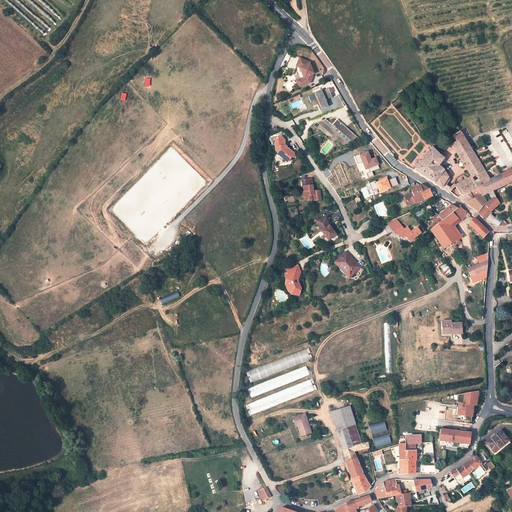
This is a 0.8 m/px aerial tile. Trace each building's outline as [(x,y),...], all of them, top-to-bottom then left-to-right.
[(270,36),(261,31),(256,40),(265,45),(270,36)] [(309,83),(312,77),(311,75),(310,72),(311,70),(309,64),(310,63),(299,58),(295,67),(299,68),(301,68),(303,73),(301,73),(303,78),(300,79),(303,86),(309,83)] [(322,89),(313,93),(320,110),(329,106),(326,100),(333,97),(329,88),(322,90),(322,89)] [(325,119),(317,122),(332,135),(335,132),(339,135),(336,139),(344,145),(352,142),(357,136),(336,120),(332,125),(325,119)] [(317,122),(313,124),(341,148),(344,145),(336,139),(339,135),(335,132),(332,135),(317,122)] [(452,144),(472,177),(455,186),(461,195),(470,191),(472,190),(490,181),(489,180),(468,143),(460,131),(453,136),(456,141),(452,144)] [(285,150),(285,148),(285,139),(281,137),(275,141),(275,148),(275,151),(277,154),(278,156),(282,161),(282,165),(287,165),(291,160),(295,159),(294,155),(289,150),(287,152),(285,150)] [(450,179),(445,170),(439,165),(445,158),(432,147),(414,170),(442,188),(442,186),(443,187),(444,187),(444,186),(445,186),(446,186),(450,180),(450,179)] [(507,184),(511,181),(511,168),(502,173),(489,180),(490,181),(472,190),(476,198),(474,198),(466,203),(478,211),(487,201),(483,195),(486,194),(488,198),(490,197),(491,199),(495,207),(499,203),(495,197),(496,196),(493,191),(507,184)] [(379,193),(391,189),(386,177),(370,184),(373,191),(378,189),(379,193)] [(390,187),(397,185),(396,178),(388,180),(390,187)] [(307,201),(312,200),(312,202),(321,200),(320,191),(314,193),(311,180),(301,181),(302,189),(304,188),(305,192),(301,193),(302,198),(304,197),(307,199),(307,201)] [(422,184),(410,190),(411,192),(404,195),(408,204),(413,202),(414,203),(420,201),(432,195),(429,189),(423,185),(422,184)] [(458,197),(466,203),(474,198),(470,191),(461,195),(458,197)] [(490,214),(489,213),(495,207),(491,199),(485,205),(480,212),(479,213),(491,223),(495,218),(490,214)] [(452,205),(448,207),(438,215),(437,214),(433,217),(434,218),(429,223),(433,228),(452,212),(457,208),(452,205)] [(452,212),(458,218),(461,221),(466,216),(468,216),(468,217),(470,216),(469,214),(460,206),(457,208),(452,212)] [(449,225),(458,218),(452,212),(433,228),(430,230),(443,248),(459,239),(449,225)] [(491,223),(498,226),(502,219),(497,215),(495,218),(491,223)] [(318,233),(322,239),(326,242),(328,240),(336,234),(330,226),(329,225),(326,217),(317,220),(321,231),(318,233)] [(474,218),(468,223),(483,237),(488,232),(474,218)] [(421,233),(417,227),(410,232),(407,227),(403,229),(401,226),(394,231),(397,234),(399,233),(402,238),(405,236),(409,242),(421,233)] [(460,242),(459,239),(451,244),(454,248),(457,247),(455,244),(460,242)] [(360,267),(346,252),(340,258),(342,261),(339,264),(351,276),(360,267)] [(487,260),(486,253),(476,257),(479,263),(487,260)] [(340,258),(335,263),(350,278),(351,276),(339,264),(342,261),(340,258)] [(487,270),(487,260),(479,263),(466,268),(470,276),(487,270)] [(453,273),(445,262),(440,266),(447,277),(453,273)] [(298,286),(297,281),(300,280),(299,277),(302,276),(303,275),(302,271),(303,271),(302,266),(290,270),(291,273),(287,274),(289,279),(287,286),(289,291),(299,297),(303,290),(301,285),(298,286)] [(162,304),(180,297),(177,292),(159,299),(162,304)] [(462,333),(461,323),(451,323),(451,320),(442,321),(442,331),(451,331),(451,334),(462,333)] [(294,353),(295,358),(297,357),(298,362),(309,360),(307,350),(294,353)] [(247,404),(251,414),(314,391),(310,381),(247,404)] [(478,391),(458,394),(457,403),(459,403),(458,409),(446,408),(444,420),(471,424),(473,405),(476,405),(478,391)] [(336,431),(342,450),(361,444),(355,425),(350,407),(330,413),(336,431)] [(310,432),(304,413),(293,417),(295,426),(297,425),(300,436),(310,432)] [(372,435),(387,431),(384,420),(369,425),(372,435)] [(452,430),(440,428),(438,442),(439,442),(438,445),(468,448),(468,446),(469,446),(471,432),(462,431),(462,430),(452,429),(452,430)] [(508,440),(501,430),(486,442),(490,448),(494,452),(508,440)] [(382,446),(391,443),(388,433),(379,436),(382,446)] [(404,435),(405,443),(415,443),(421,442),(421,434),(404,435)] [(510,443),(508,440),(494,452),(490,448),(489,449),(494,456),(510,443)] [(416,460),(415,450),(405,450),(405,443),(399,443),(400,473),(415,474),(415,468),(416,468),(417,466),(417,464),(416,463),(415,463),(415,460),(416,460)] [(356,450),(362,449),(361,444),(342,450),(346,461),(356,458),(353,451),(356,450)] [(474,457),(463,465),(468,474),(469,473),(473,468),(481,463),(476,456),(474,457)] [(363,473),(356,458),(346,461),(351,479),(357,492),(358,495),(367,491),(370,487),(366,481),(363,473)] [(457,469),(450,472),(453,476),(455,481),(463,478),(468,474),(463,465),(457,469)] [(400,494),(399,485),(396,485),(395,479),(393,479),(390,480),(386,481),(382,482),(378,485),(379,489),(375,490),(377,498),(389,496),(400,494)] [(415,492),(431,488),(432,485),(431,481),(429,480),(413,480),(415,492)] [(267,487),(261,490),(266,499),(271,496),(267,487)] [(410,506),(409,493),(395,496),(397,502),(398,502),(399,506),(406,506),(410,506)] [(356,511),(355,508),(359,506),(371,501),(369,497),(369,496),(368,496),(367,495),(345,503),(340,505),(335,508),(336,511),(344,511),(348,511),(356,511)] [(435,495),(427,496),(428,503),(438,502),(435,495)]
